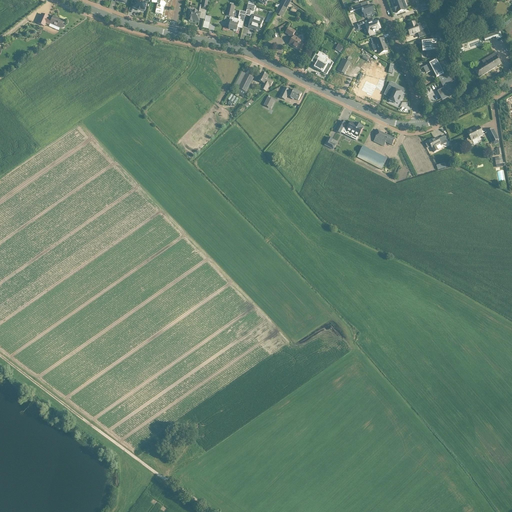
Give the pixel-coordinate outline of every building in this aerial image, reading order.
[(145,12),(147,4),(136,1),(136,0),(132,0),(132,4),(135,5),(134,9),(138,10),(137,10),(141,11),(145,12)] [(152,0),(151,3),(157,4),(156,9),(155,14),(163,15),(164,8),(165,8),(166,3),(165,3),(165,2),(159,1),(159,0),(152,0)] [(189,14),(188,20),(189,20),(189,21),(192,22),(193,21),(199,22),(200,19),(205,20),(206,10),(208,0),(203,0),(202,7),(200,7),(199,13),(197,12),(197,11),(194,11),(193,12),(190,11),(189,14)] [(291,0),(281,0),(281,1),(282,1),(275,13),(279,16),(286,4),(289,5),(291,0)] [(326,0),(324,3),(335,10),(339,3),(335,1),(335,0),(326,0)] [(400,0),(397,0),(392,2),(394,6),(394,7),(395,8),(396,13),(396,12),(397,13),(405,11),(403,7),(406,6),(404,1),(402,2),(400,0)] [(374,15),(371,6),(368,7),(366,2),(357,5),(359,10),(362,9),(365,18),(374,15)] [(427,3),(419,7),(422,13),(430,9),(427,3)] [(245,15),(250,17),(252,17),(248,27),(253,29),(253,28),(260,30),(261,28),(262,26),(261,26),(263,21),(264,19),(256,16),(253,15),(254,12),(256,6),(248,4),(246,12),(246,15),(245,15)] [(235,6),(229,5),(226,16),(232,17),(235,6)] [(229,23),(228,27),(230,27),(229,29),(237,31),(238,28),(241,29),(242,29),(244,20),(245,15),(246,15),(246,12),(240,11),(238,18),(239,18),(239,19),(239,20),(232,18),(230,23),(229,23)] [(357,13),(351,15),(356,25),(357,25),(359,24),(359,22),(360,21),(357,13)] [(49,25),(50,24),(61,29),(61,28),(62,28),(63,29),(64,28),(65,27),(64,26),(64,25),(62,25),(64,21),(59,19),(59,20),(53,17),(51,20),(48,19),(48,17),(41,14),(37,23),(44,26),(45,23),(49,25)] [(339,14),(335,21),(342,26),(341,28),(349,33),(351,28),(347,26),(349,22),(348,21),(346,20),(347,18),(339,14)] [(359,24),(357,25),(358,27),(365,24),(370,36),(374,34),(373,33),(375,32),(374,31),(380,29),(378,23),(377,23),(376,21),(374,22),(373,19),(372,19),(368,21),(359,24)] [(408,29),(410,36),(418,33),(420,38),(429,34),(427,29),(422,31),(420,25),(417,26),(416,24),(416,25),(415,23),(409,25),(410,28),(408,29)] [(332,26),(328,33),(337,39),(339,36),(344,39),(346,35),(347,36),(349,33),(341,28),(339,31),(332,26)] [(290,27),(286,33),(292,38),(296,31),(290,27)] [(500,31),(483,37),(485,41),(496,37),(496,39),(502,37),(500,31)] [(422,42),(423,52),(426,51),(426,52),(427,52),(432,52),(432,55),(438,53),(437,43),(443,41),(440,32),(436,34),(436,41),(422,42)] [(294,36),(293,38),(289,44),(299,51),(305,43),(294,36)] [(377,38),(371,40),(373,44),(375,43),(380,54),(388,51),(383,39),(378,41),(377,38)] [(462,45),(453,49),(455,55),(456,54),(455,52),(461,50),(461,48),(463,47),(462,45)] [(316,55),(312,62),(317,65),(315,68),(327,75),(332,66),(325,62),(328,57),(320,52),(318,56),(316,55)] [(475,70),(479,77),(501,64),(494,53),(482,61),(484,64),(475,70)] [(351,62),(344,59),(338,71),(345,74),(351,62)] [(443,74),(446,78),(446,79),(450,76),(445,67),(441,69),(437,62),(436,60),(429,64),(423,67),(424,68),(426,73),(432,70),(437,78),(443,74)] [(339,81),(350,86),(352,83),(357,85),(365,68),(360,65),(354,77),(347,74),(345,77),(342,75),(339,81)] [(268,76),(262,73),(258,81),(264,84),(263,86),(263,85),(261,89),(266,92),(269,86),(271,87),(273,82),(267,79),(268,76)] [(253,78),(246,74),(239,88),(236,93),(244,97),(253,78)] [(453,82),(450,76),(446,79),(446,78),(440,81),(444,88),(440,90),(437,91),(441,98),(443,97),(445,99),(456,93),(459,92),(453,82)] [(364,84),(361,90),(367,93),(366,94),(371,97),(373,94),(375,89),(382,92),(383,92),(385,80),(380,78),(377,83),(376,85),(366,80),(364,84)] [(390,83),(385,95),(391,98),(390,101),(395,104),(396,103),(398,104),(403,93),(397,90),(398,88),(395,87),(395,85),(390,83)] [(284,88),(280,98),(285,100),(287,95),(298,101),(302,94),(294,90),(293,93),(290,91),(284,88)] [(268,97),(264,106),(268,108),(273,100),(268,97)] [(358,124),(355,123),(355,124),(351,122),(349,126),(345,124),(346,123),(342,121),(336,132),(340,134),(341,133),(342,133),(344,130),(350,133),(349,134),(354,136),(352,138),(356,140),(356,141),(358,137),(363,128),(363,127),(358,124)] [(470,138),(467,139),(470,145),(473,143),(473,142),(477,140),(477,141),(481,140),(480,138),(483,136),(482,135),(483,135),(479,127),(471,131),(471,130),(468,132),(468,133),(470,138)] [(493,129),(487,132),(492,143),(498,140),(493,129)] [(395,139),(376,130),(374,134),(377,135),(374,141),(384,146),(385,142),(392,146),(395,139)] [(428,141),(425,142),(428,148),(431,146),(432,149),(434,153),(439,151),(436,146),(440,144),(441,146),(447,142),(445,136),(438,140),(437,138),(429,142),(428,141)] [(329,138),(325,145),(333,150),(336,145),(335,145),(335,146),(331,144),(333,140),(329,138)] [(449,144),(447,145),(446,144),(442,146),(445,153),(450,151),(452,150),(449,144)] [(377,154),(371,165),(381,170),(387,159),(377,154)] [(341,346),(341,353),(349,348),(349,346),(338,329),(334,329),(334,333),(332,335),(335,335),(335,337),(337,341),(337,342),(339,344),(338,345),(339,347),(341,346)]
